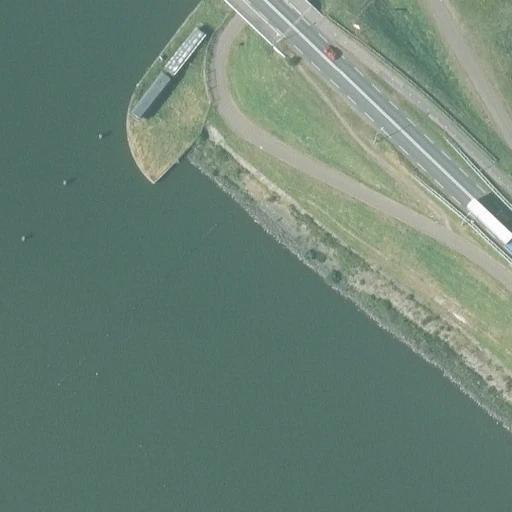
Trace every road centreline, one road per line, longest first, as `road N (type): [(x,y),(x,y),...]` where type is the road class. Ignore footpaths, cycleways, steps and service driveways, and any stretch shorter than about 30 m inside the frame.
road 1 (unclassified): [(253,0),(217,54),(217,84),(231,122),(511,285)]
road 2 (primary): [(511,236),(263,0)]
road 3 (unclassified): [(511,138),(433,0)]
